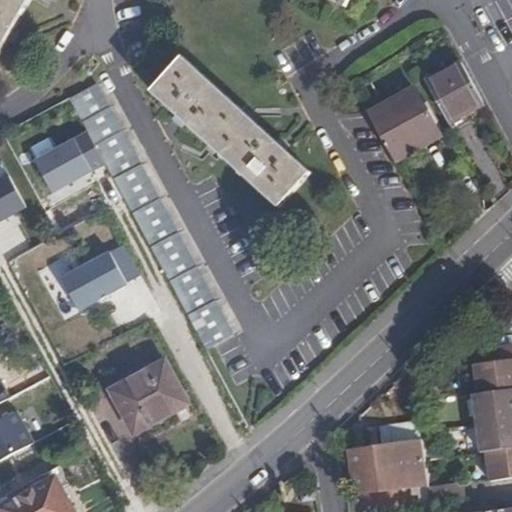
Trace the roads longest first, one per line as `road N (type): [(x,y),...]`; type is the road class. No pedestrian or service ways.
road 1 (tertiary): [(511,231),(205,511)]
road 2 (residential): [(511,124),(442,0)]
